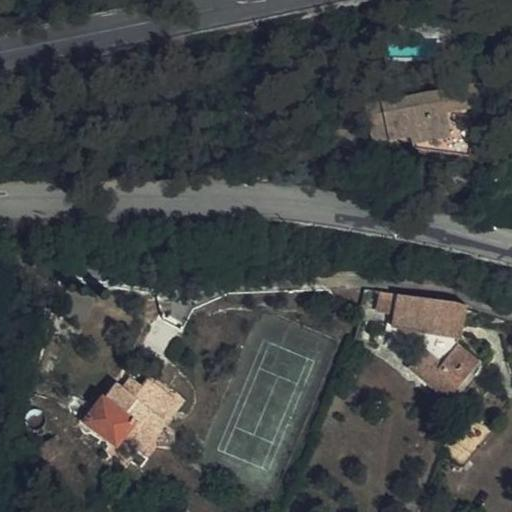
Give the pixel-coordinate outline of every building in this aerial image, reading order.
[(472,152),(481,79),(364,95),(369,134),(411,130),(411,142),(472,152)] [(489,195),(487,209),(486,216),(511,221),(511,188),(507,188),(506,195),(489,195)] [(324,267),(350,267),(350,251),(324,251),(324,267)] [(72,286),(63,310),(80,316),(90,292),(72,286)] [(463,333),(467,305),(468,299),(380,288),(377,307),(395,310),(393,323),(429,328),(427,344),(417,355),(457,367),(461,343),(458,340),(459,333),(463,333)] [(473,353),(461,343),(457,367),(417,355),(411,364),(434,385),(439,380),(452,391),(469,372),(463,366),(473,353)] [(480,360),(473,353),(463,366),(469,372),(480,360)] [(122,386),(115,380),(84,418),(113,442),(121,434),(125,439),(137,424),(154,380),(149,376),(141,385),(133,396),(122,386)] [(130,376),(122,386),(133,396),(141,385),(130,376)] [(177,399),(154,380),(137,424),(125,439),(137,448),(177,399)] [(471,408),(462,420),(442,443),(463,460),(474,446),(467,444),(471,429),(480,431),(483,423),(492,425),(497,420),(476,402),(471,408)] [(454,414),(462,420),(471,408),(464,402),(454,414)] [(467,444),(474,446),(492,425),(483,423),(480,431),(471,429),(467,444)] [(51,433),(36,444),(41,462),(59,450),(51,433)]
